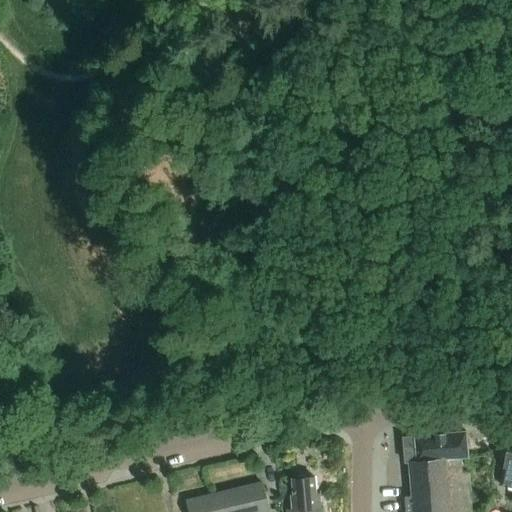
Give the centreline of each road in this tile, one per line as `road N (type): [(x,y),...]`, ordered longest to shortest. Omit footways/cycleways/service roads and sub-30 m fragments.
road 1 (unclassified): [(363,416),(264,429),(0,490)]
road 2 (unclassified): [(511,418),(462,410),(363,416)]
